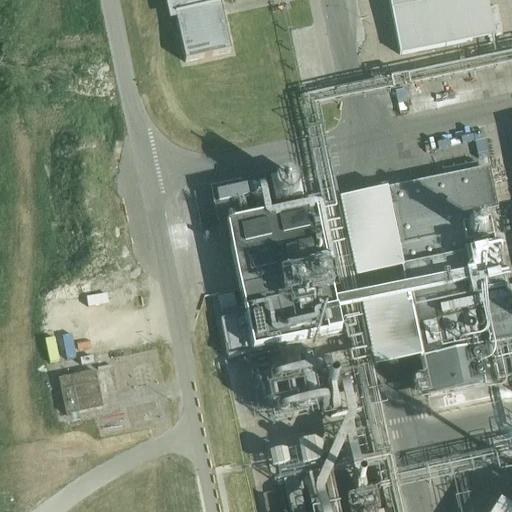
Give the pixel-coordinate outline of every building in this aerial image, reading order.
[(170,0),(175,19),(217,10),(215,2),(224,0),(170,0)] [(388,0),(401,58),(494,39),(486,0),(388,0)] [(386,191),(430,398),(511,380),(511,372),(506,344),(511,343),(511,326),(500,270),(497,257),(495,245),(492,231),(490,221),(488,211),(480,171),(386,191)] [(262,182),(209,193),(221,248),(229,247),(251,355),(337,337),(311,211),(270,220),(263,185),(262,182)] [(225,310),(240,306),(235,291),(221,296),(225,310)] [(225,318),(231,353),(248,350),(242,315),(225,318)] [(327,382),(327,367),(277,368),(278,396),(279,396),(279,417),(322,417),(322,415),(345,415),(345,399),(301,400),(301,382),(327,382)] [(103,371),(64,375),(68,413),(107,408),(103,371)] [(267,454),(272,476),(373,455),(368,433),(329,442),(328,437),(313,440),(314,444),(267,454)] [(310,498),(322,498),(321,474),(310,474),(310,498)] [(262,497),(265,511),(304,511),(297,480),(278,484),(280,493),(262,497)] [(497,511),(511,511),(511,505),(503,501),(497,511)]
